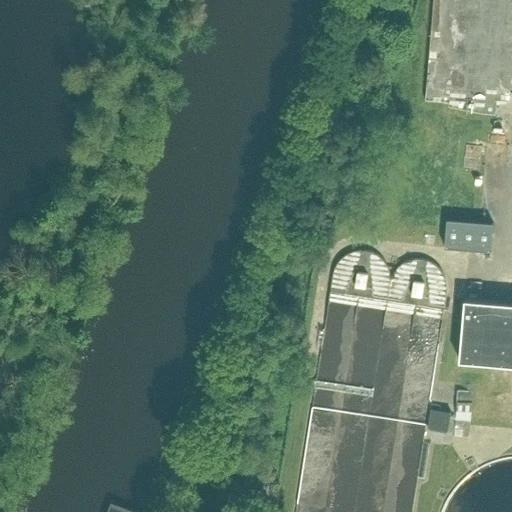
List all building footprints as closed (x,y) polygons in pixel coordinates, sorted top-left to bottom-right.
[(449,94),(448,106),(495,114),(497,99),(511,100),(511,94),(511,93),(511,0),(433,0),(426,92),(449,94)] [(466,148),(463,170),(474,172),(477,149),(466,148)] [(445,246),(490,250),(492,222),(479,221),(447,218),(445,246)] [(362,296),(393,301),(418,304),(443,308),(446,288),(444,273),(435,261),(421,257),(408,258),(397,264),(391,279),(386,260),(375,252),(356,250),(341,257),(333,271),(329,292),(362,296)] [(362,296),(329,292),(295,511),(413,511),(427,438),(443,308),(418,304),(393,301),(362,296)] [(459,360),(511,364),(511,302),(465,299),(459,360)] [(455,393),(454,402),(473,402),(473,393),(455,393)] [(468,422),(469,407),(454,406),(453,422),(468,422)]
